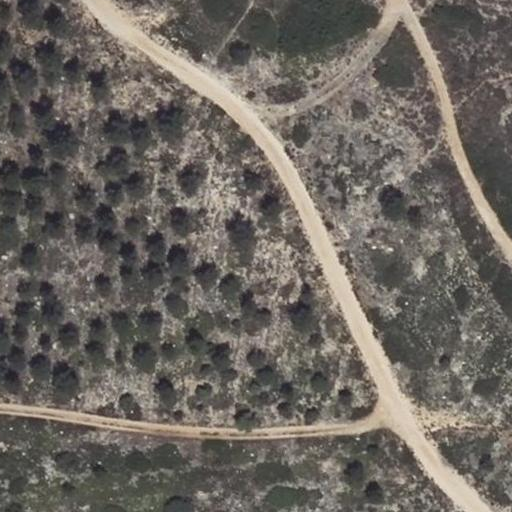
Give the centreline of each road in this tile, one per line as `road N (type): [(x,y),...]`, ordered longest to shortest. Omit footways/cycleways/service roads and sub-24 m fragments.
road 1 (track): [(104,0),(234,101),(334,263),(397,404),(483,511)]
road 2 (track): [(397,404),(367,425),(294,432),(0,406)]
road 3 (track): [(511,249),(473,192),(439,76),(401,0)]
